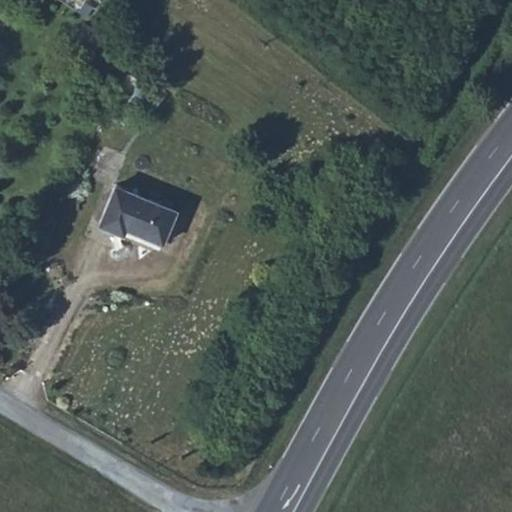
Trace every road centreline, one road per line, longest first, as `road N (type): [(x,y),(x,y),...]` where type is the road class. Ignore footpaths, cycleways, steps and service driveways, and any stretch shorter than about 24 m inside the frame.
road 1 (primary): [(511,147),(385,334),(285,511)]
road 2 (unclassified): [(178,511),(0,405)]
